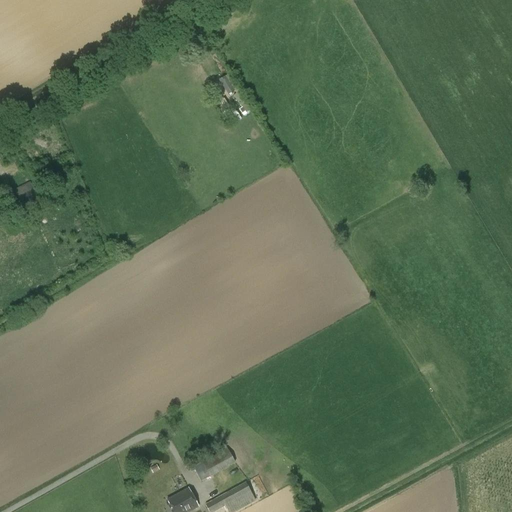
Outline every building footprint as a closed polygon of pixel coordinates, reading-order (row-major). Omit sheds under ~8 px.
[(219,80),(228,95),(239,88),(230,74),(219,80)] [(13,190),(22,208),(38,200),(30,182),(13,190)] [(210,477),(235,464),(227,448),(192,467),(196,474),(205,469),(210,477)] [(227,511),(235,511),(255,501),(245,482),(204,504),(208,511),(214,511),(225,506),(227,511)] [(167,500),(173,511),(189,511),(198,507),(188,488),(167,500)]
